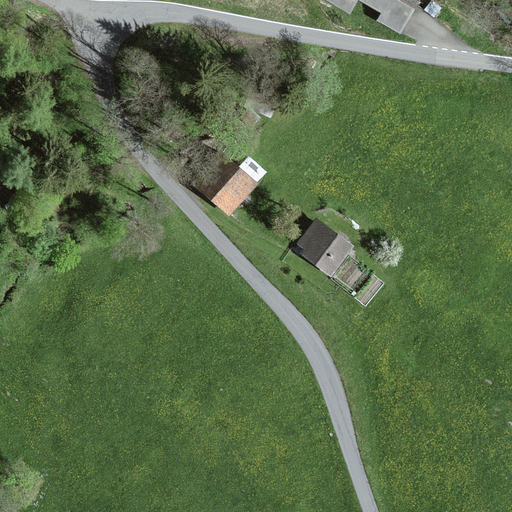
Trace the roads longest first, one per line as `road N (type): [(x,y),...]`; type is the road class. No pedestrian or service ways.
road 1 (unclassified): [(370,511),(305,335),(164,182),(115,112),(88,23)]
road 2 (tertiary): [(511,66),(144,9),(88,23)]
